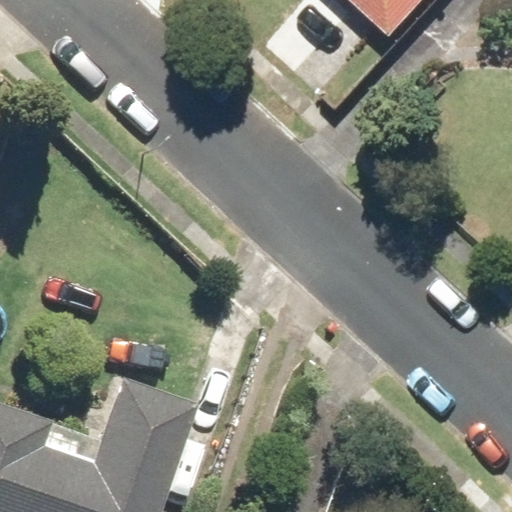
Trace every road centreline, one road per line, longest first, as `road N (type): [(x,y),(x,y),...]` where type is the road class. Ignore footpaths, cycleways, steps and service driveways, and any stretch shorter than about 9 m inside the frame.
road 1 (residential): [(511,395),(82,0)]
road 2 (unknown): [(278,180),(447,0)]
